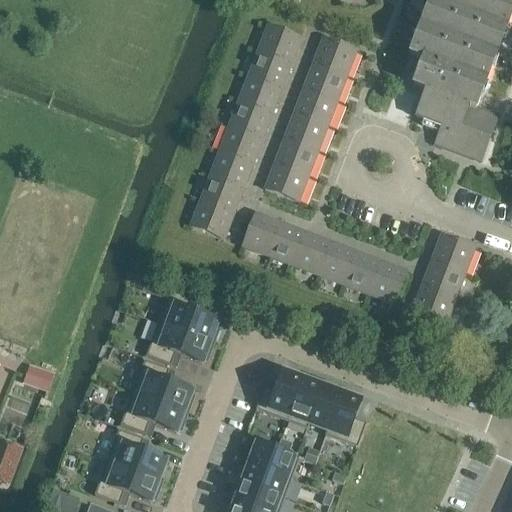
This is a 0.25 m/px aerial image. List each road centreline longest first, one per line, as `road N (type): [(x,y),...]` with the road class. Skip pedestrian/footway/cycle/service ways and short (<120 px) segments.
road 1 (residential): [(178,511),(245,334),(511,433)]
road 2 (residential): [(423,210),(392,147),(363,145),(354,173),(370,190)]
